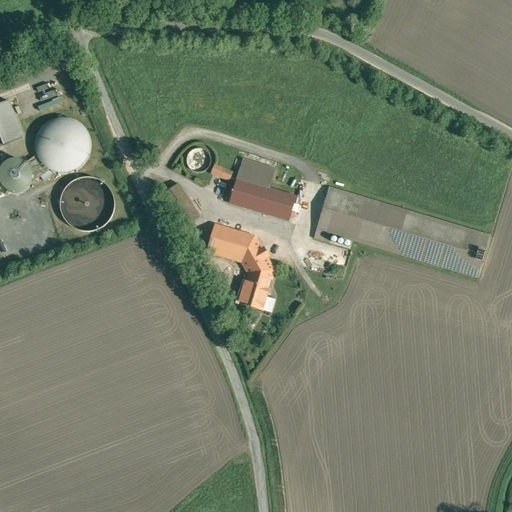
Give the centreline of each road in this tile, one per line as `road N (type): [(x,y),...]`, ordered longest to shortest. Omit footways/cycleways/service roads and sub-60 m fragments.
road 1 (unclassified): [(264,511),(254,438),(224,351),(76,33)]
road 2 (unclassified): [(511,135),(321,34),(76,33)]
